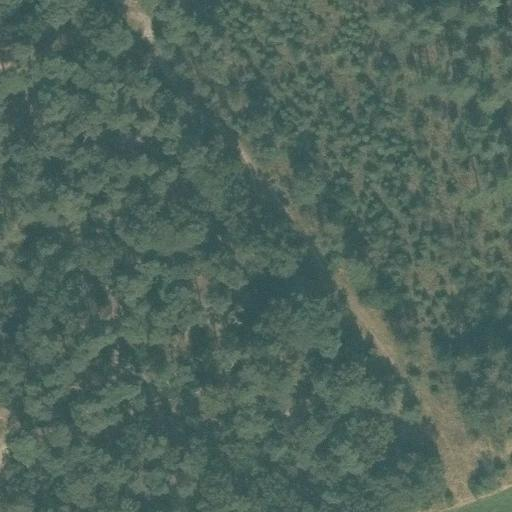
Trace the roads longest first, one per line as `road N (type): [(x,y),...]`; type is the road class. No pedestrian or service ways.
road 1 (track): [(268,196),(230,232),(141,263),(119,286),(115,317),(112,384),(122,422),(167,421),(212,391),(266,400),(318,428),(358,430),(369,455),(359,474),(300,502),(249,511)]
road 2 (track): [(129,18),(471,471)]
